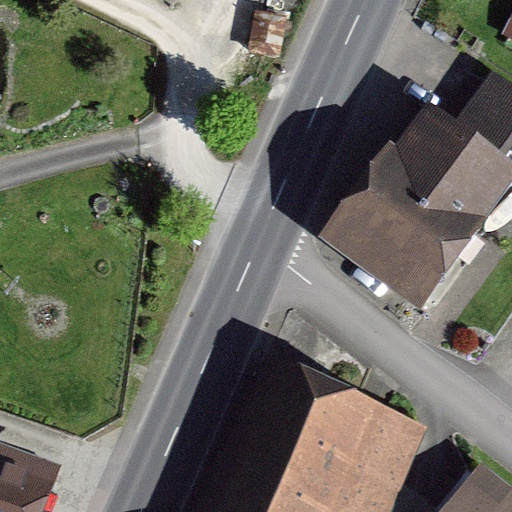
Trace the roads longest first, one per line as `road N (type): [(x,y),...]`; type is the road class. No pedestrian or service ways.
road 1 (residential): [(258,243),(511,442)]
road 2 (secondary): [(134,511),(258,243)]
road 3 (secondary): [(258,243),(372,0)]
